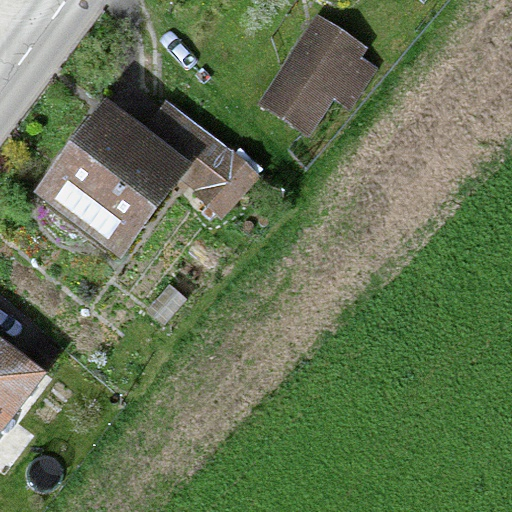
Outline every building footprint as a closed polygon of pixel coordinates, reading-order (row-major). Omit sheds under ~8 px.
[(350,63),(356,53),(318,28),(269,104),(307,129),(331,92),(349,103),(368,74),(350,63)] [(167,112),(148,137),(190,169),(210,144),(167,112)] [(107,120),(48,199),(119,252),(178,173),(107,120)] [(233,158),(198,197),(220,217),(255,179),(233,158)] [(0,431),(38,381),(0,351),(0,431)]
